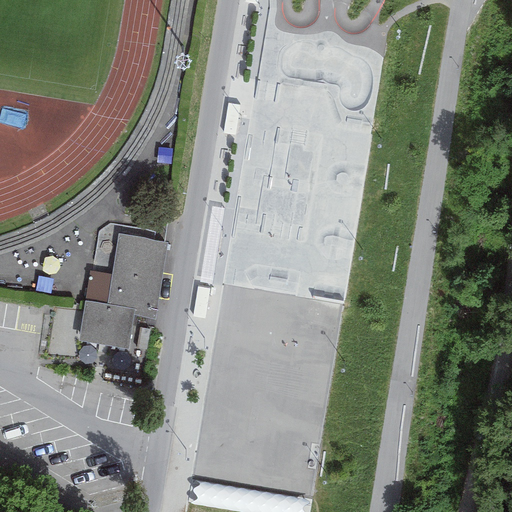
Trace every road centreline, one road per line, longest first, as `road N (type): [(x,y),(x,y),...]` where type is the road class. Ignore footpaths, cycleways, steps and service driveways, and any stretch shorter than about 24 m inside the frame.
road 1 (track): [(465,511),(481,482),(511,275)]
road 2 (track): [(0,182),(53,152),(96,103),(124,0)]
